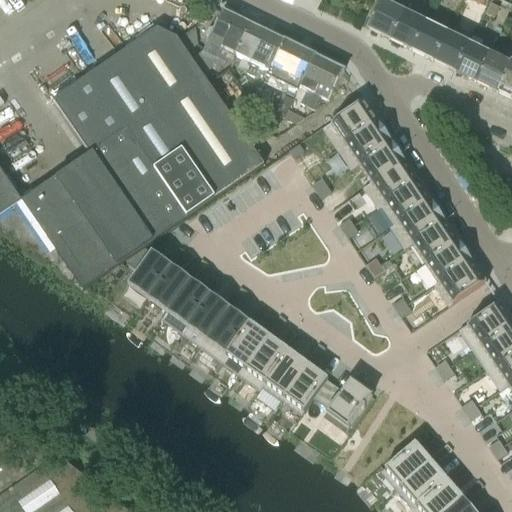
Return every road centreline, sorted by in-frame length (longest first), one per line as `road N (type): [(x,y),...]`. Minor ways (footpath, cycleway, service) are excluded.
road 1 (residential): [(266,296),(203,249),(297,192),(352,276)]
road 2 (residential): [(499,264),(381,88)]
road 3 (residential): [(381,88),(343,46),(250,0)]
road 4 (residential): [(511,131),(416,88),(381,88)]
road 5 (residential): [(511,500),(432,397)]
road 6 (residential): [(509,280),(401,350)]
road 7 (residential): [(369,372),(266,296)]
